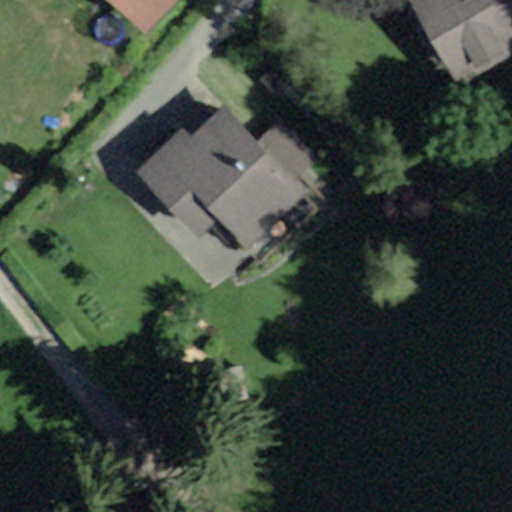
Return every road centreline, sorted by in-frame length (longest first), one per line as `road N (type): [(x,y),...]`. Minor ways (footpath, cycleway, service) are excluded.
road 1 (track): [(0,295),(189,511)]
road 2 (residential): [(108,159),(268,0)]
